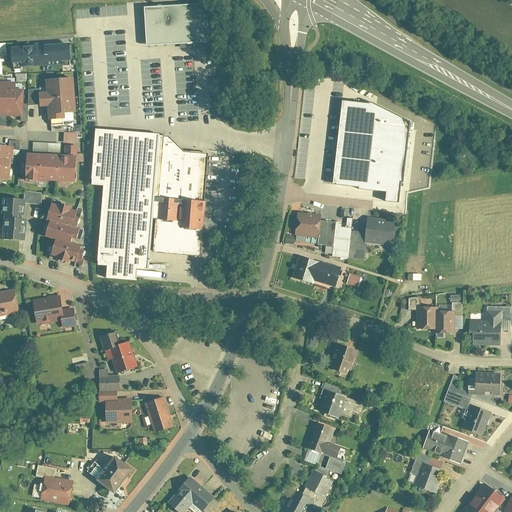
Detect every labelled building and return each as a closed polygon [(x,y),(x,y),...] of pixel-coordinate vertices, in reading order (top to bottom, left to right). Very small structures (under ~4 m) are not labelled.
[(145,7),(147,39),(176,37),(176,44),(209,42),(207,3),(145,7)] [(176,44),(176,37),(147,39),(147,45),(176,44)] [(69,44),(12,48),(13,70),(22,69),(21,66),(62,63),(63,66),(71,65),(69,44)] [(49,121),(77,118),(73,80),(44,82),(49,121)] [(0,116),(21,117),(24,86),(0,85),(0,116)] [(338,185),(348,101),(343,101),(333,184),(338,185)] [(368,104),(348,101),(338,185),(359,187),(359,189),(387,192),(400,194),(402,183),(404,183),(411,122),(372,102),(369,102),(368,104)] [(150,215),(158,133),(157,130),(96,124),(91,176),(105,177),(97,258),(107,259),(105,273),(133,276),(134,265),(145,266),(150,215)] [(152,250),(199,253),(207,153),(185,152),(169,133),(158,132),(158,133),(150,215),(155,215),(152,250)] [(0,182),(7,184),(12,148),(0,146),(0,182)] [(26,182),(75,185),(76,157),(25,156),(26,182)] [(399,203),(400,194),(387,192),(386,201),(399,203)] [(24,200),(3,198),(2,219),(23,221),(24,200)] [(81,212),(51,204),(45,218),(77,228),(81,212)] [(321,219),(298,216),(295,237),(298,237),(297,243),(334,247),(333,258),(347,260),(350,232),(341,230),(342,226),(322,223),(321,219)] [(2,219),(1,242),(23,244),(23,221),(2,219)] [(395,223),(367,220),(365,244),(393,247),(395,223)] [(49,224),(43,237),(70,245),(75,232),(49,224)] [(54,245),(50,260),(78,268),(83,252),(54,245)] [(314,283),(336,290),(342,269),(298,258),(292,280),(313,286),(314,283)] [(351,275),(348,284),(358,287),(362,279),(351,275)] [(0,294),(0,318),(18,315),(15,292),(0,294)] [(34,302),(38,326),(64,322),(60,298),(34,302)] [(417,307),(416,330),(434,331),(436,312),(437,308),(417,307)] [(455,313),(436,312),(435,334),(454,336),(455,313)] [(473,323),(472,345),(502,345),(502,313),(487,313),(487,323),(473,323)] [(100,339),(104,353),(110,351),(118,349),(115,336),(100,339)] [(337,345),(329,369),(351,376),(359,352),(337,345)] [(110,351),(117,375),(137,370),(130,346),(118,349),(110,351)] [(475,395),(501,396),(502,375),(476,373),(475,395)] [(99,380),(99,392),(119,392),(119,380),(99,380)] [(318,413),(337,420),(345,399),(326,391),(318,413)] [(146,405),(153,433),(173,428),(166,400),(146,405)] [(106,404),(106,424),(133,423),(132,402),(106,404)] [(463,430),(483,436),(491,414),(471,407),(463,430)] [(318,425),(308,451),(334,461),(341,447),(331,443),(335,432),(318,425)] [(424,453),(462,466),(469,443),(430,430),(424,453)] [(113,458),(96,480),(114,495),(133,471),(113,458)] [(415,490),(436,495),(443,472),(423,465),(415,490)] [(314,473),(301,497),(312,503),(321,508),(334,484),(314,473)] [(190,477),(168,504),(177,511),(185,511),(192,505),(202,511),(212,511),(221,501),(190,477)] [(46,479),(42,501),(69,506),(73,484),(46,479)] [(485,485),(462,511),(495,511),(505,500),(485,485)] [(284,511),(307,511),(312,503),(301,497),(294,493),(284,511)]
